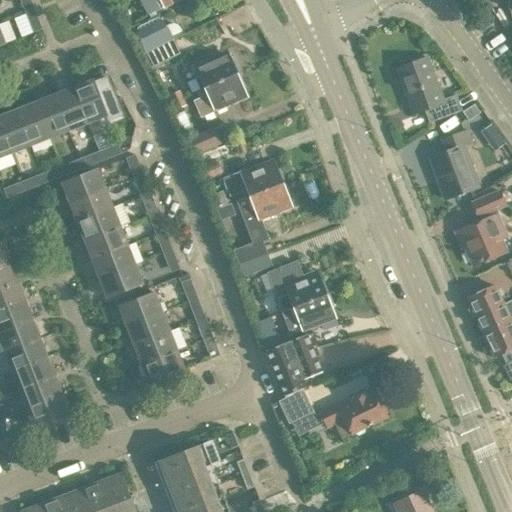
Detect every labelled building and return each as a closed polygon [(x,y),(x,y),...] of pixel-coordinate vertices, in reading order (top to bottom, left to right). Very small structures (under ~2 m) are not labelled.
[(26,13),(34,10),(30,0),(22,0),(21,1),(26,13)] [(140,0),(149,15),(174,1),(173,0),(140,0)] [(34,10),(26,13),(31,27),(40,23),(34,10)] [(140,39),(147,52),(173,40),(168,31),(166,26),(140,39)] [(176,47),(173,40),(147,52),(154,66),(179,53),(176,47)] [(396,68),(413,114),(424,110),(429,122),(461,110),(455,95),(443,100),(427,57),(396,68)] [(194,77),(200,91),(238,73),(233,60),(229,62),(227,59),(215,64),(213,60),(207,63),(207,62),(195,67),(199,75),(194,77)] [(245,87),(238,73),(200,91),(204,97),(193,102),(201,119),(216,112),(215,111),(226,106),(226,105),(232,102),(230,97),(243,91),(242,88),(245,87)] [(93,80),(73,88),(87,124),(106,116),(108,120),(121,115),(106,78),(94,83),(93,80)] [(73,88),(54,95),(68,131),(87,124),(73,88)] [(170,95),(174,103),(183,99),(180,90),(170,95)] [(49,138),(68,131),(54,95),(35,102),(49,138)] [(186,105),(183,99),(174,103),(177,109),(186,105)] [(30,146),(49,138),(35,102),(16,110),(30,146)] [(474,104),(462,112),(468,121),(480,113),(474,104)] [(0,124),(11,153),(30,146),(16,110),(0,116),(0,124)] [(0,157),(11,153),(0,124),(0,157)] [(190,155),(193,154),(194,156),(220,145),(216,135),(213,130),(185,142),(190,155)] [(444,199),(477,187),(463,147),(472,143),(467,131),(441,140),(446,153),(430,158),(444,199)] [(98,151),(102,161),(115,155),(111,146),(98,151)] [(102,161),(98,151),(85,156),(89,166),(102,161)] [(60,166),(64,176),(77,171),(73,161),(60,166)] [(133,177),(143,173),(138,161),(128,165),(133,177)] [(204,180),(222,174),(220,167),(217,161),(200,167),(204,180)] [(64,176),(60,166),(48,171),(52,180),(64,176)] [(69,203),(106,188),(98,168),(62,182),(69,203)] [(233,197),(235,203),(284,183),(278,170),(276,171),(275,169),(261,174),(260,170),(253,172),(252,171),(242,175),(240,172),(222,179),(229,198),(233,197)] [(143,173),(133,177),(138,190),(148,186),(143,173)] [(22,181),(26,191),(39,185),(35,175),(22,181)] [(26,191),(22,181),(9,186),(13,196),(26,191)] [(289,196),(284,183),(235,203),(252,244),(232,252),(238,265),(265,254),(261,243),(267,241),(259,219),(289,207),(286,197),(289,196)] [(113,207),(106,188),(69,203),(76,221),(113,207)] [(217,210),(228,205),(222,191),(211,195),(217,210)] [(458,231),(472,266),(504,253),(497,235),(504,232),(495,210),(504,206),(498,192),(471,203),(479,223),(458,231)] [(147,215),(157,211),(153,199),(142,203),(147,215)] [(228,205),(217,210),(215,210),(219,221),(233,215),(229,205),(228,205)] [(120,225),(113,207),(76,221),(84,239),(120,225)] [(157,211),(147,215),(152,228),(163,224),(157,211)] [(127,244),(120,225),(84,239),(91,258),(127,244)] [(162,253),(172,249),(167,236),(157,240),(162,253)] [(0,266),(10,263),(2,243),(0,243),(0,266)] [(91,258),(98,278),(135,264),(127,244),(91,258)] [(172,249),(162,253),(166,266),(177,262),(172,249)] [(267,259),(265,254),(238,265),(242,277),(270,266),(267,259)] [(280,312),(288,309),(326,294),(322,281),(319,282),(318,278),(304,283),(296,262),(266,274),(276,299),(275,299),(280,312)] [(0,288),(18,282),(10,263),(0,266),(0,288)] [(142,283),(135,264),(98,278),(106,297),(142,283)] [(0,310),(25,301),(18,282),(0,288),(0,310)] [(187,301),(197,297),(192,285),(182,289),(187,301)] [(507,321),(511,319),(511,300),(511,301),(503,305),(495,286),(465,300),(469,308),(468,310),(471,315),(473,316),(481,334),(507,321)] [(117,306),(125,325),(161,311),(154,292),(117,306)] [(332,307),(326,294),(288,309),(291,317),(283,320),(289,335),(313,325),(313,324),(320,321),(318,316),(331,311),(329,308),(332,307)] [(197,297),(187,301),(193,315),(202,311),(197,297)] [(0,332),(32,319),(25,301),(0,310),(0,332)] [(125,325),(132,344),(169,330),(161,311),(125,325)] [(270,317),(255,323),(265,346),(266,349),(266,350),(283,343),(272,316),(270,317)] [(40,338),(32,319),(0,332),(0,343),(4,352),(40,338)] [(511,319),(507,321),(481,334),(493,359),(501,356),(505,364),(511,360),(511,319)] [(202,339),(212,335),(207,323),(197,327),(202,339)] [(132,344),(140,364),(176,350),(169,330),(132,344)] [(265,351),(284,399),(291,396),(290,393),(302,389),(302,388),(305,387),(302,379),(321,371),(306,334),(265,351)] [(212,335),(202,339),(207,352),(217,348),(212,335)] [(47,357),(40,338),(4,352),(11,371),(47,357)] [(176,350),(140,364),(147,383),(184,369),(176,350)] [(15,380),(18,390),(54,376),(47,357),(11,371),(11,372),(6,374),(9,382),(15,380)] [(62,395),(54,376),(18,390),(26,409),(62,395)] [(291,396),(284,399),(279,401),(288,422),(312,412),(302,389),(290,393),(291,396)] [(340,439),(354,433),(358,435),(364,432),(365,427),(386,416),(374,391),(364,396),(363,393),(319,413),(326,428),(333,425),(340,439)] [(26,409),(33,428),(70,414),(62,395),(26,409)] [(231,449),(238,446),(233,432),(226,434),(231,449)] [(162,482),(210,464),(203,443),(154,462),(162,482)] [(241,475),(248,473),(243,459),(236,462),(241,475)] [(218,484),(210,464),(162,482),(170,502),(218,484)] [(100,480),(112,511),(130,511),(136,510),(121,472),(100,480)] [(248,473),(241,475),(247,489),(254,487),(248,473)] [(89,511),(112,511),(100,480),(80,488),(89,511)] [(170,502),(173,511),(205,511),(226,504),(218,484),(170,502)] [(66,511),(89,511),(80,488),(60,496),(66,511)] [(394,504),(397,511),(429,511),(420,492),(394,504)] [(43,511),(66,511),(60,496),(40,504),(43,511)] [(255,511),(263,511),(258,499),(252,502),(255,511)]
